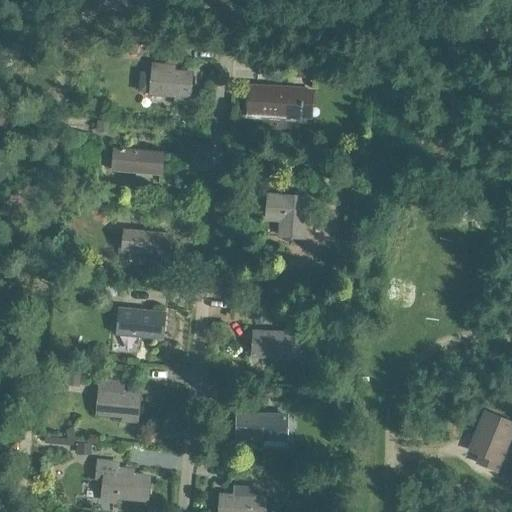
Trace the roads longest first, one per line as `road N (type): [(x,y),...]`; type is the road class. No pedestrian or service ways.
road 1 (track): [(65,39),(20,511)]
road 2 (track): [(197,0),(511,41)]
road 3 (track): [(383,511),(385,371),(430,323),(484,310),(511,323)]
road 4 (track): [(152,0),(107,16),(0,77)]
